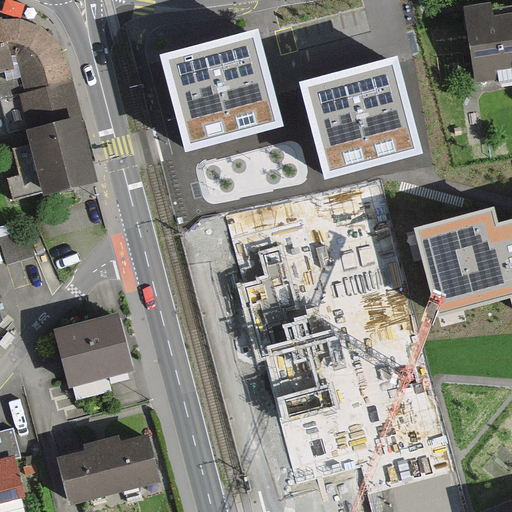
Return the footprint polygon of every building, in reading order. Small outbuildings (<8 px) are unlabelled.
[(511,13),(470,20),(481,90),(511,85),(511,13)] [(0,72),(11,70),(20,68),(28,96),(19,98),(29,138),(80,125),(60,53),(50,37),(34,27),(18,22),(1,24),(0,24),(0,72)] [(253,34),(165,57),(189,148),(277,125),(253,34)] [(399,55),(298,80),(324,179),(424,154),(399,55)] [(80,125),(29,138),(47,203),(97,190),(80,125)] [(402,281),(389,207),(218,237),(231,311),(402,281)] [(492,209),(414,231),(438,315),(511,294),(511,295),(511,218),(496,223),(492,209)] [(25,229),(0,236),(0,240),(7,265),(34,257),(25,229)] [(117,324),(57,340),(70,391),(130,375),(117,324)] [(0,503),(26,497),(16,459),(21,458),(13,428),(0,431),(0,440),(0,442),(0,441),(0,503)] [(89,459),(63,465),(74,510),(157,490),(146,443),(119,449),(118,445),(87,452),(89,459)]
